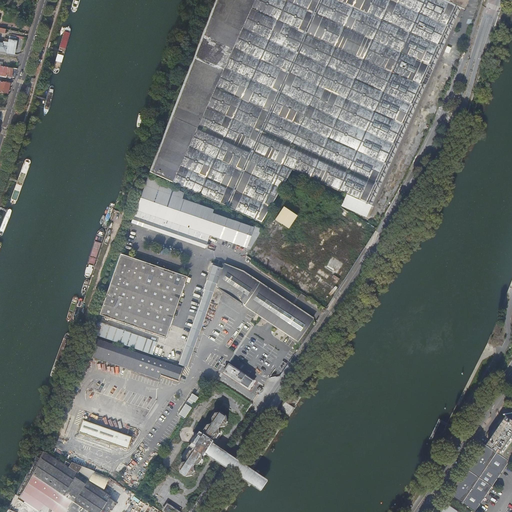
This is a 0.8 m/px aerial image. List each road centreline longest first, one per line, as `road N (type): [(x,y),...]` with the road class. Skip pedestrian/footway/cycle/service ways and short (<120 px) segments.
road 1 (tertiary): [(496,0),(436,166),(200,511)]
road 2 (primary): [(506,378),(414,511)]
road 3 (unknown): [(82,403),(66,433),(83,451),(127,454),(145,425)]
road 4 (residential): [(10,116),(44,0)]
road 5 (unknown): [(128,485),(188,381)]
